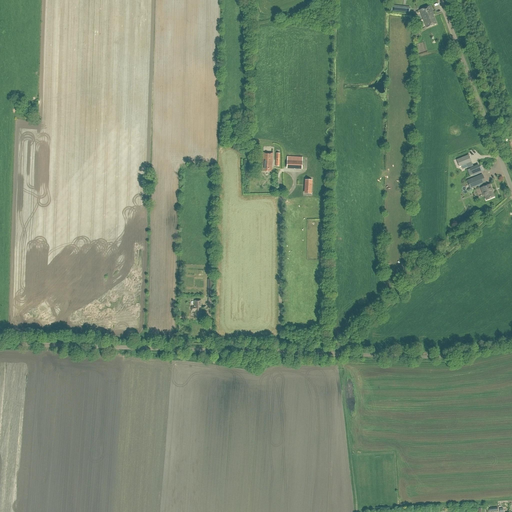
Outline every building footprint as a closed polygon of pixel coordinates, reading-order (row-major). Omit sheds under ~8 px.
[(426,28),(436,24),(433,15),(434,15),(431,6),(419,10),(426,28)] [(465,133),(456,137),(461,148),(470,144),(465,133)] [(272,164),(273,153),(263,153),(262,171),(272,172),(272,168),(271,167),(271,163),(272,164)] [(468,156),(457,160),(460,167),(461,166),(467,164),(468,167),(472,165),(468,156)] [(287,160),(287,169),(302,170),(302,161),(287,160)] [(470,169),(473,176),(481,172),(478,165),(470,169)] [(482,175),(467,181),(471,189),(485,183),(482,175)] [(311,194),(312,180),(305,180),(304,194),(311,194)] [(490,184),(480,188),(484,196),(486,201),(494,197),(492,190),(490,184)] [(201,314),(202,314),(201,301),(194,301),(194,307),(191,307),(192,311),(195,311),(195,319),(201,319),(201,314)]
